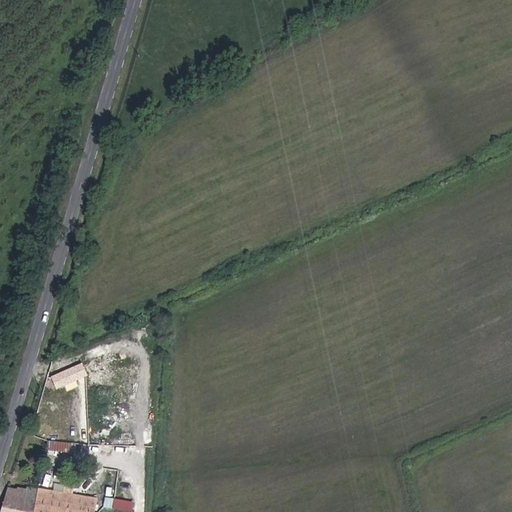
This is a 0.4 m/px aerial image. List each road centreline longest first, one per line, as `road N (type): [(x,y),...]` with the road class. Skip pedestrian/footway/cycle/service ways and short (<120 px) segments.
road 1 (tertiary): [(139,0),(0,472)]
road 2 (unknown): [(143,511),(154,369),(148,353),(138,343),(114,341),(32,364)]
